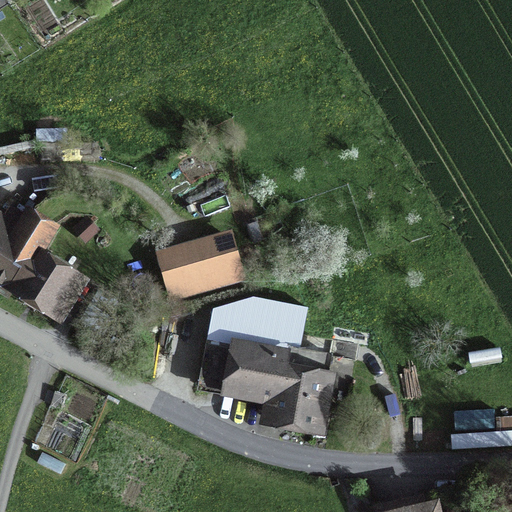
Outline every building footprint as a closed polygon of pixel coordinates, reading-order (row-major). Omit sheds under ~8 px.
[(36,252),(53,225),(71,215),(90,217),(93,195),(54,189),(30,211),(26,217),(11,207),(5,216),(0,213),(0,277),(55,313),(77,278),(36,252)] [(228,237),(162,255),(173,294),(239,276),(228,237)] [(319,428),(330,355),(298,349),(297,357),(208,340),(199,383),(272,396),(268,419),(319,428)] [(55,391),(50,405),(62,409),(66,394),(55,391)] [(421,498),(377,507),(378,511),(438,511),(437,502),(422,505),(421,498)]
